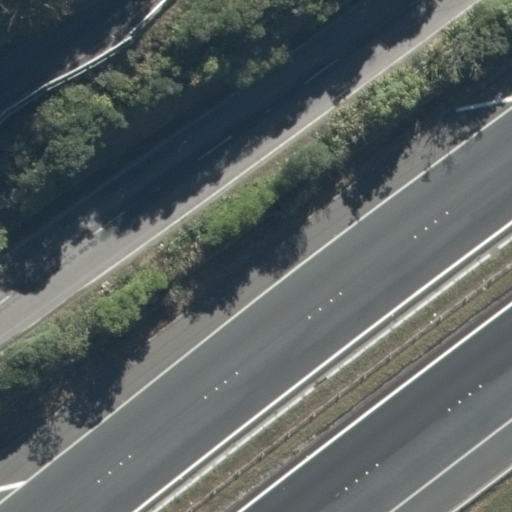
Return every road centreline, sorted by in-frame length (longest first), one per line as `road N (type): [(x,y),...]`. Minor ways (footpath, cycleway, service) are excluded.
road 1 (trunk): [(72,511),(326,306),(511,170)]
road 2 (unclassified): [(0,299),(417,0)]
road 3 (trunk): [(511,357),(311,511)]
road 4 (unclassified): [(0,88),(110,0)]
